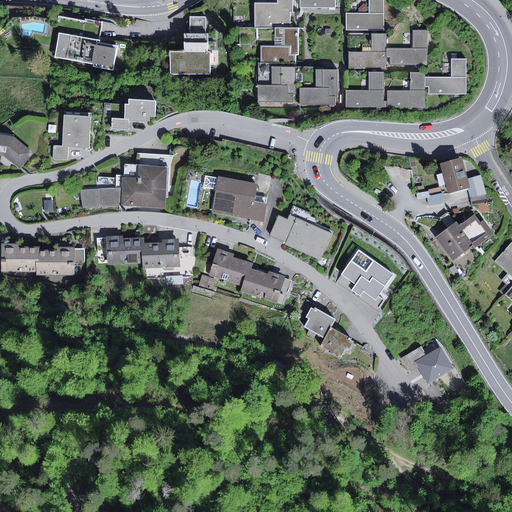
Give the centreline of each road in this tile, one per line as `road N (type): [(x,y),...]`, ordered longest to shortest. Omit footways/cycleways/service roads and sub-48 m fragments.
road 1 (residential): [(321,147),(231,119),(188,118),(75,169),(16,183),(5,213),(30,229),(155,218),(260,245),(330,288),(396,372)]
road 2 (track): [(391,456),(236,353),(0,311)]
road 3 (primary): [(511,402),(408,243),(325,182),(321,147)]
road 4 (primary): [(321,147),(342,132),(416,136),(469,127)]
road 5 (primary): [(469,127),(492,108),(507,69),(499,30),(471,0)]
road 6 (track): [(391,456),(450,479),(511,490)]
